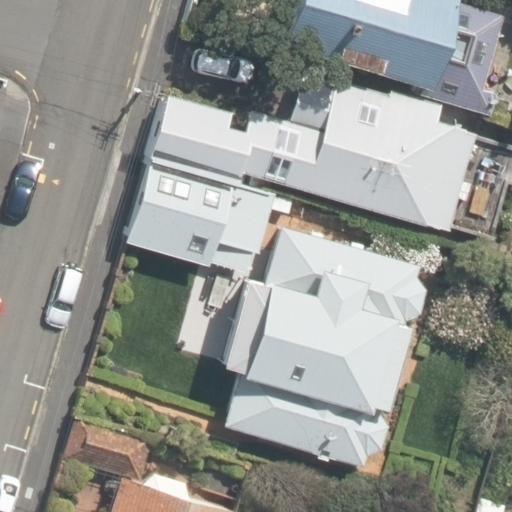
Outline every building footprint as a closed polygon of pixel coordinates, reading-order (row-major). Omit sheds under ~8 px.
[(286,0),(272,50),(472,108),(500,12),(457,0),(286,0)] [(294,131),(146,90),(131,144),(271,183),(439,229),(470,116),(310,73),(294,131)] [(271,183),(131,144),(104,241),(232,277),(244,280),(264,209),(271,183)] [(425,253),(264,209),(244,280),(232,277),(206,372),(224,376),(210,427),(365,469),(379,419),(425,253)] [(236,511),(240,500),(80,453),(62,511),(236,511)]
